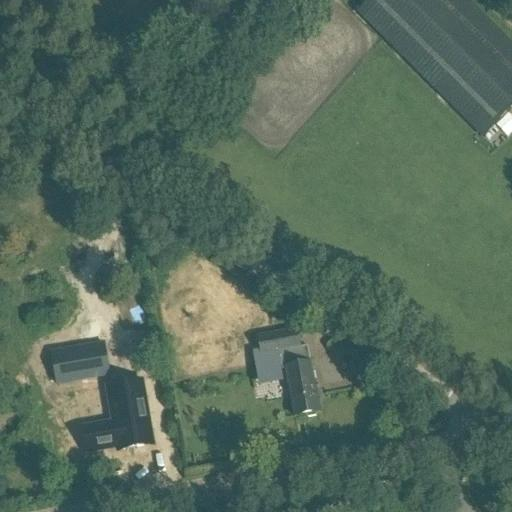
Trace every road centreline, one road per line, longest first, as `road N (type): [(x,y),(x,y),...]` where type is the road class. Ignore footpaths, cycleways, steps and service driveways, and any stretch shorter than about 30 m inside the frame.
road 1 (residential): [(474,438),(470,420),(442,393),(0,98)]
road 2 (residential): [(77,511),(474,438)]
